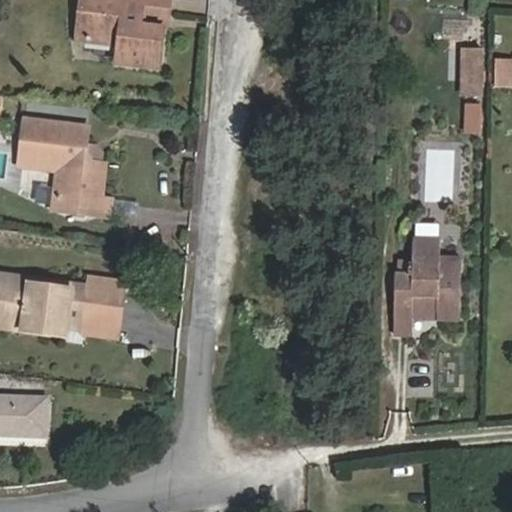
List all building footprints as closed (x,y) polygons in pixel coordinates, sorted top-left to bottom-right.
[(90,0),(88,19),(90,31),(172,40),(173,28),(150,25),(152,11),(178,14),(179,0),(90,0)] [(172,40),(90,31),(91,40),(128,45),(126,61),(169,66),(172,40)] [(484,60),(464,59),(463,102),(483,103),(484,60)] [(511,73),(496,73),(495,95),(511,95),(511,73)] [(464,105),(465,131),(479,130),(478,104),(464,105)] [(94,197),(105,199),(110,164),(105,164),(96,162),(89,154),(90,143),(92,127),(28,120),(24,161),(66,166),(63,197),(68,198),(76,210),(92,212),(94,197)] [(97,144),(90,143),(89,154),(96,162),(105,164),(106,154),(97,144)] [(56,207),(76,210),(68,198),(63,197),(66,166),(24,161),(23,167),(60,172),(56,207)] [(92,212),(119,215),(120,200),(105,199),(94,197),(92,212)] [(417,229),(417,241),(443,241),(443,230),(417,229)] [(443,241),(417,241),(416,276),(403,276),(395,275),(393,337),(413,337),(414,320),(428,320),(428,311),(438,311),(438,320),(462,321),(463,260),(443,259),(443,241)] [(416,276),(417,241),(403,241),(403,276),(416,276)] [(17,278),(18,273),(0,270),(0,321),(49,329),(50,320),(56,284),(17,278)] [(73,272),(71,281),(70,288),(109,293),(111,278),(73,272)] [(71,281),(18,273),(17,278),(56,284),(50,320),(65,322),(70,288),(71,281)] [(70,288),(65,322),(66,328),(103,333),(109,293),(70,288)] [(428,311),(428,320),(438,320),(438,311),(428,311)] [(0,431),(46,433),(46,397),(0,395),(0,431)] [(45,485),(92,474),(86,449),(39,460),(45,485)] [(0,496),(37,497),(37,465),(0,463),(0,496)]
